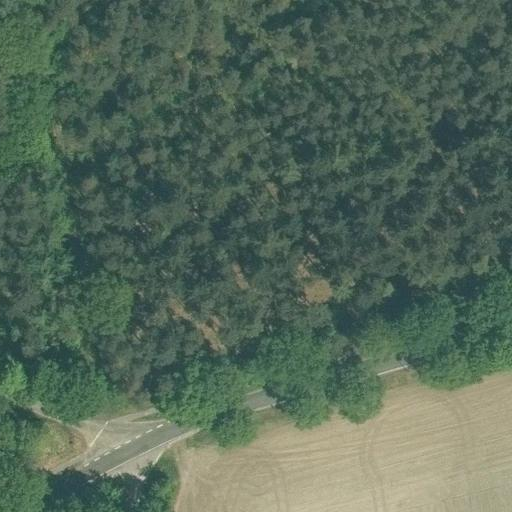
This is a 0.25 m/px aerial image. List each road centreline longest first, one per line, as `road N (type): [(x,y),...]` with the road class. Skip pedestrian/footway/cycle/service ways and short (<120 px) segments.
road 1 (track): [(138,449),(108,394),(28,0)]
road 2 (tertiary): [(138,449),(207,415),(511,327)]
road 3 (unclassified): [(138,449),(0,401)]
road 4 (tertiary): [(16,511),(138,449)]
